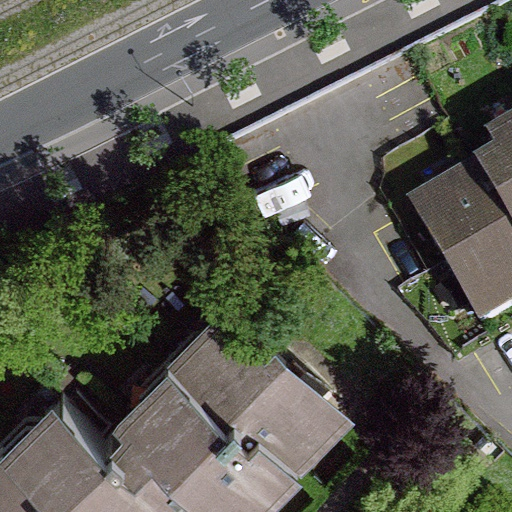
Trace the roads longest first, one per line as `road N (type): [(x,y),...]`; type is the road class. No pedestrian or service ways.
road 1 (secondary): [(0,133),(269,0)]
road 2 (unknown): [(363,412),(384,434),(388,457),(339,511)]
